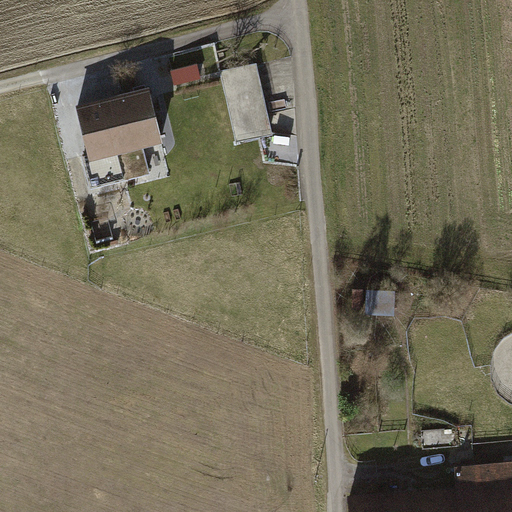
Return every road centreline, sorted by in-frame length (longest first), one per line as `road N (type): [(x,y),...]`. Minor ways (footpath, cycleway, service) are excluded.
road 1 (residential): [(343,511),(300,18)]
road 2 (track): [(0,92),(300,18),(298,0)]
